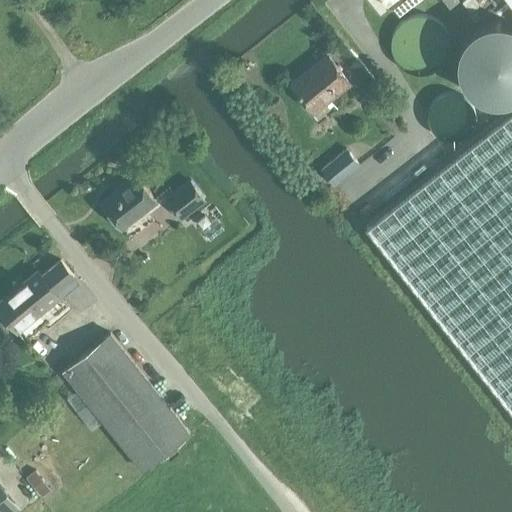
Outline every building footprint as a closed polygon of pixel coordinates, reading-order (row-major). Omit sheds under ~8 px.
[(329,57),(294,85),(314,111),(350,83),(329,57)] [(511,109),(367,224),(511,407),(511,109)] [(346,148),(321,168),(333,184),(358,164),(346,148)] [(137,173),(124,183),(125,185),(104,201),(123,227),(158,200),(137,173)] [(192,180),(168,198),(183,217),(206,199),(192,180)] [(200,219),(205,226),(212,220),(207,214),(200,219)] [(60,295),(39,269),(0,300),(0,304),(19,328),(60,295)] [(192,431),(111,331),(64,369),(145,469),(192,431)] [(35,469),(26,476),(42,496),(51,488),(35,469)] [(0,483),(0,511),(10,511),(18,506),(0,483)]
